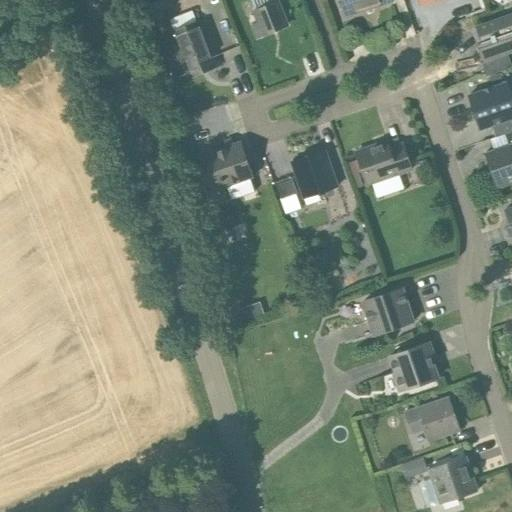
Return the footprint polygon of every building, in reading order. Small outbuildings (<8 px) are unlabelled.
[(393,4),(392,0),(339,0),(342,11),(354,7),(356,15),(393,4)] [(258,39),(287,27),(278,4),(255,13),(260,25),(253,27),(258,39)] [(193,11),(169,21),(173,32),(171,33),(190,81),(203,77),(223,67),(218,53),(211,56),(198,23),(197,23),(193,11)] [(483,64),(511,53),(511,14),(476,28),(481,44),(477,46),(483,64)] [(481,130),(511,119),(511,96),(507,83),(469,96),(481,130)] [(390,147),(387,139),(353,151),(356,159),(362,174),(367,186),(413,170),(403,142),(390,147)] [(201,159),(212,191),(252,177),(241,145),(234,147),(231,140),(223,143),(225,150),(201,159)] [(497,189),(511,183),(511,145),(485,155),(497,189)] [(304,200),(338,188),(326,152),(292,164),(304,200)] [(356,159),(348,162),(353,178),(362,174),(356,159)] [(419,162),(422,170),(430,167),(427,159),(419,162)] [(297,200),(299,199),(293,183),(277,189),(283,205),(297,200)] [(374,336),(414,323),(403,290),(363,303),(374,336)] [(246,307),(250,319),(265,314),(260,302),(246,307)] [(400,392),(438,379),(431,359),(434,358),(429,344),(390,358),(396,373),(394,374),(400,392)] [(429,443),(460,432),(448,399),(405,414),(413,435),(425,431),(429,443)] [(440,505),(478,492),(467,458),(429,471),(440,505)] [(415,474),(411,461),(400,465),(404,478),(415,474)]
